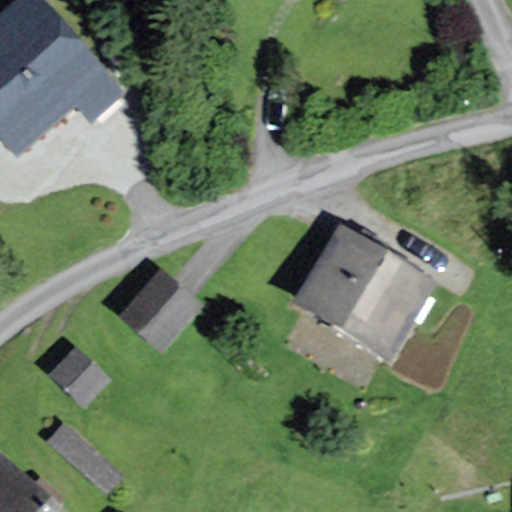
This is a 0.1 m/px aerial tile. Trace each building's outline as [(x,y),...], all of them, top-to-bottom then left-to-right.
[(0,34),(0,147),(15,165),(76,112),(86,123),(114,99),(33,6),(0,34)] [(427,287),(337,239),(299,311),(389,358),(427,287)] [(194,310),(159,282),(125,323),(160,351),(194,310)] [(105,385),(75,357),(53,380),(84,408),(105,385)] [(0,511),(45,511),(0,468),(0,511)]
